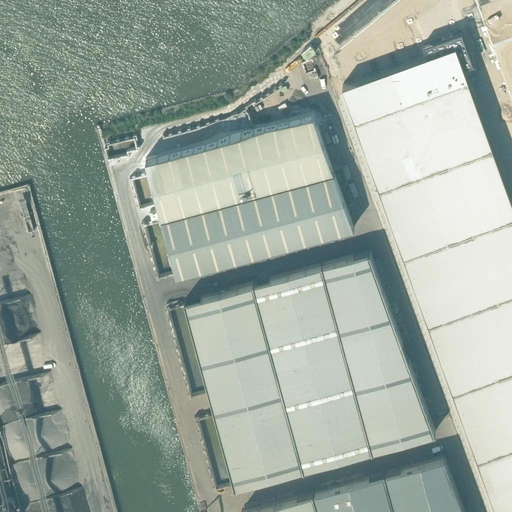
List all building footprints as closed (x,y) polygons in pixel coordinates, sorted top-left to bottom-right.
[(426,53),(342,83),(354,117),(468,78),(464,66),(473,63),(462,30),(423,44),(426,53)] [(177,274),(354,226),(313,113),(146,158),(177,274)] [(511,511),(511,214),(403,252),(496,511),(511,511)] [(370,250),(323,263),(373,448),(435,431),(370,250)] [(235,485),(373,448),(323,263),(186,299),(235,485)] [(464,511),(444,455),(313,490),(318,511),(464,511)] [(318,511),(313,490),(242,509),(242,511),(318,511)]
